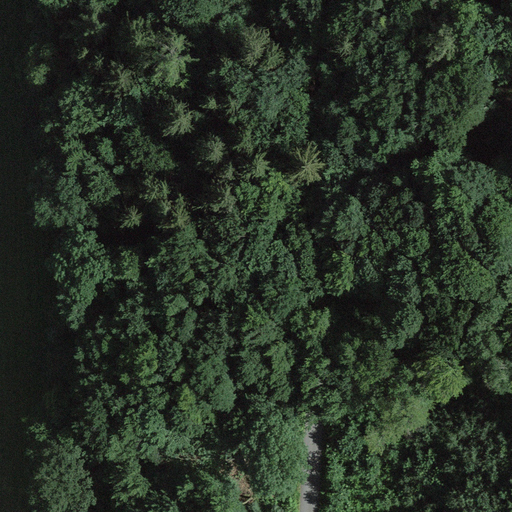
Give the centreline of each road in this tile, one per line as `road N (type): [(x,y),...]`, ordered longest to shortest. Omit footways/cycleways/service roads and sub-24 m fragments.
road 1 (track): [(82,511),(29,0)]
road 2 (unclassified): [(298,511),(322,0)]
